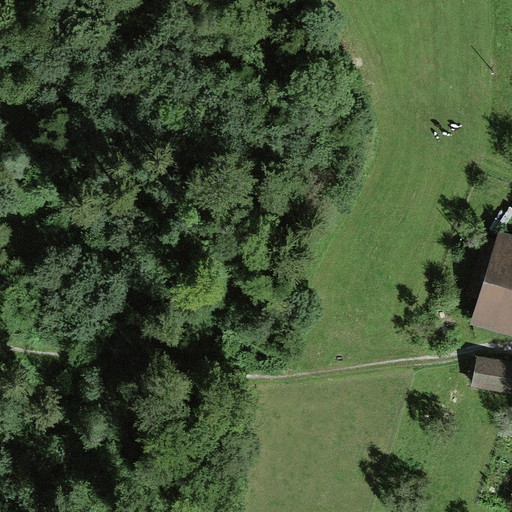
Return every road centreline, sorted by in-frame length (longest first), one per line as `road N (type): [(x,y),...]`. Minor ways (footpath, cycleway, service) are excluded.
road 1 (track): [(0,344),(255,371),(390,365),(511,347)]
road 2 (track): [(163,0),(127,357)]
